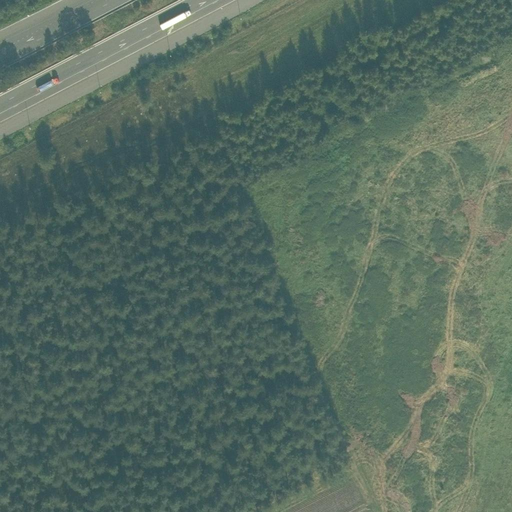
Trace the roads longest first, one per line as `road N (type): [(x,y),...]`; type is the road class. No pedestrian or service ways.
road 1 (motorway): [(0,105),(201,0)]
road 2 (motorway): [(108,0),(0,56)]
